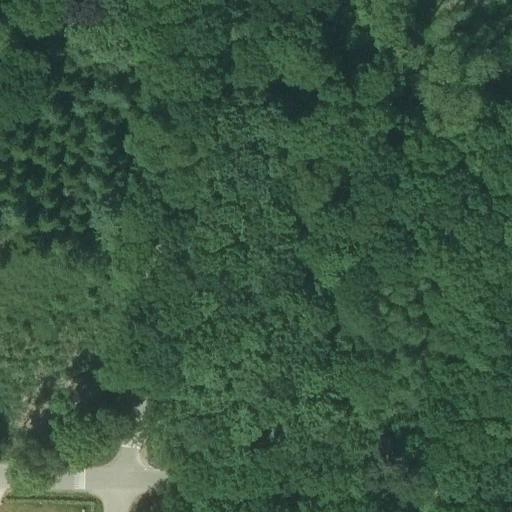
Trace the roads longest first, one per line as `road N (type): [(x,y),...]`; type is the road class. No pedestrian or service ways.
road 1 (tertiary): [(118,479),(179,0)]
road 2 (unclassified): [(118,479),(511,486)]
